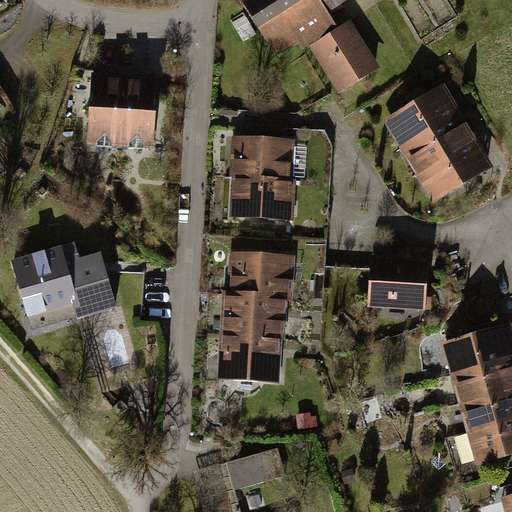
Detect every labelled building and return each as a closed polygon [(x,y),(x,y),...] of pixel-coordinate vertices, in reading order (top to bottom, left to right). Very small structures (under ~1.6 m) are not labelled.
[(316,45),(332,34),(318,11),(336,0),(242,0),(274,52),(297,38),(306,52),(316,45)] [(332,34),(316,45),(344,90),(350,86),(355,96),(366,89),(360,80),(374,71),(346,25),(332,34)] [(98,147),(145,150),(145,140),(154,140),(157,86),(137,85),(132,85),(133,78),(117,77),(117,84),(110,84),(93,83),(90,137),(98,137),(98,147)] [(396,118),(391,121),(406,147),(452,119),(445,107),(450,104),(441,90),(395,117),(396,118)] [(0,133),(11,126),(0,109),(0,133)] [(459,130),(452,119),(406,147),(421,173),(467,145),(473,142),(464,127),(459,130)] [(290,143),(244,140),(243,154),(237,159),(236,177),(238,177),(287,180),(290,143)] [(467,145),(421,173),(436,198),(441,195),(442,195),(488,168),(479,153),(474,156),(467,145)] [(293,181),(287,180),(238,177),(237,197),(244,198),(242,215),(291,219),(293,181)] [(79,319),(116,308),(101,255),(79,261),(75,246),(15,263),(30,314),(74,302),(79,319)] [(289,281),(290,258),(243,256),(242,275),(236,274),(234,294),(283,297),(284,297),(285,280),(289,281)] [(425,265),(375,263),(373,302),(422,305),(423,298),(425,265)] [(283,297),(234,294),(229,294),(227,334),(277,336),(281,337),(283,297)] [(423,298),(422,305),(422,309),(430,309),(430,299),(423,298)] [(501,330),(449,345),(457,374),(509,359),(501,330)] [(277,336),(227,334),(226,355),(230,360),(230,375),(275,377),(277,336)] [(511,368),(509,359),(457,374),(465,403),(511,389),(511,368)] [(511,389),(465,403),(473,431),(511,420),(511,389)] [(121,402),(114,408),(120,416),(128,409),(121,402)] [(511,420),(473,431),(482,461),(511,452),(511,420)] [(464,461),(477,459),(473,432),(460,434),(464,461)] [(278,449),(228,463),(236,490),(286,476),(278,449)] [(241,511),(236,490),(228,463),(195,472),(206,511),(241,511)]
